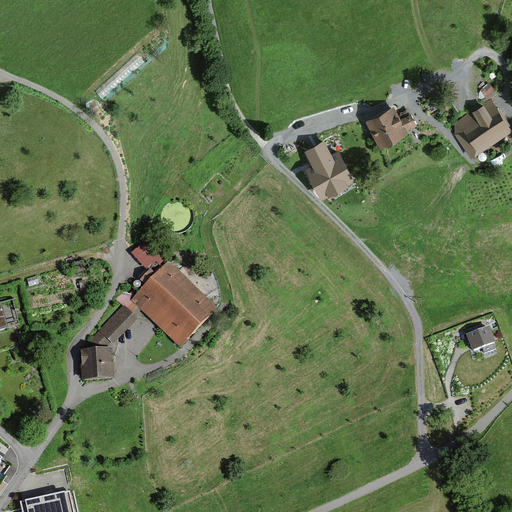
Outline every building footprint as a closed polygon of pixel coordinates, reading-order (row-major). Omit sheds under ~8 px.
[(509,129),(491,102),(454,127),(472,154),(509,129)] [(380,147),(405,133),(404,130),(414,124),(409,115),(399,121),(392,109),(367,123),(380,147)] [(353,179),(339,148),(330,152),(326,142),(307,150),(312,161),(306,164),(320,195),(353,179)] [(168,262),(133,300),(181,346),(217,308),(168,262)] [(12,302),(0,304),(0,330),(18,326),(12,302)] [(487,326),(463,335),(470,354),(493,346),(487,326)] [(109,348),(82,351),(85,379),(112,376),(109,348)] [(78,511),(75,493),(22,504),(24,511),(78,511)]
